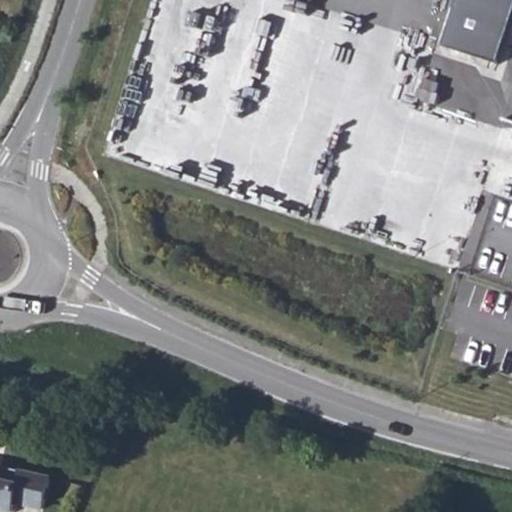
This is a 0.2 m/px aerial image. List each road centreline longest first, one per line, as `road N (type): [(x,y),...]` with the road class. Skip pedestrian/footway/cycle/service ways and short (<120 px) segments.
road 1 (secondary): [(511,453),(302,393),(177,336)]
road 2 (secondary): [(177,336),(51,246)]
road 3 (secondary): [(29,300),(177,336)]
